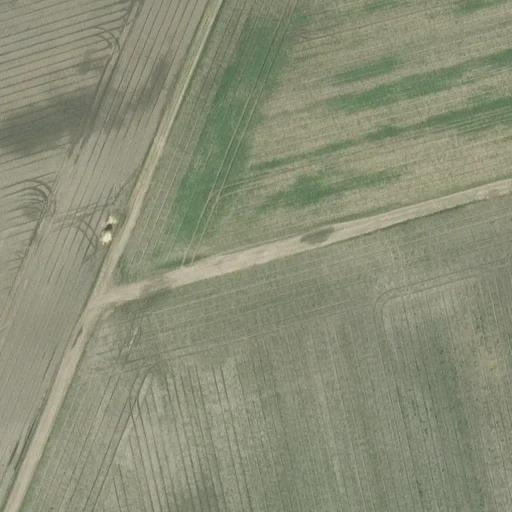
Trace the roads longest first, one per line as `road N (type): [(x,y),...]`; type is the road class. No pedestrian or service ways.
road 1 (track): [(11,511),(218,0)]
road 2 (track): [(511,186),(96,301)]
